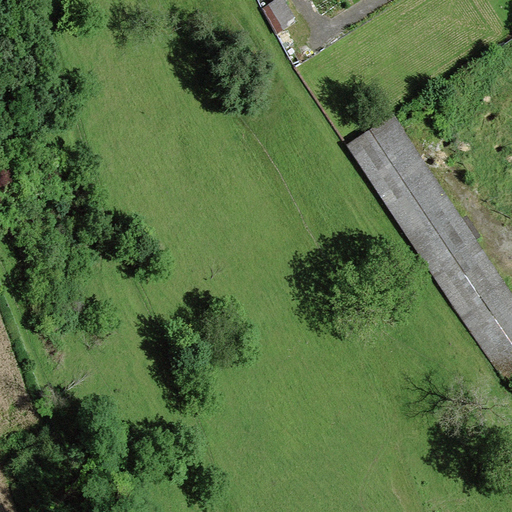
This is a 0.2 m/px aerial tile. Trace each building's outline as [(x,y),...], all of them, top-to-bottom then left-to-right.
[(285,24),(297,18),(286,0),(280,0),(273,4),(285,24)] [(396,115),(349,144),(417,249),(464,219),(396,115)] [(464,219),(417,249),(428,266),(432,273),(479,241),(464,219)] [(479,241),(432,273),(461,314),(507,284),(479,241)] [(511,384),(511,290),(507,284),(461,314),(510,386),(511,384)]
